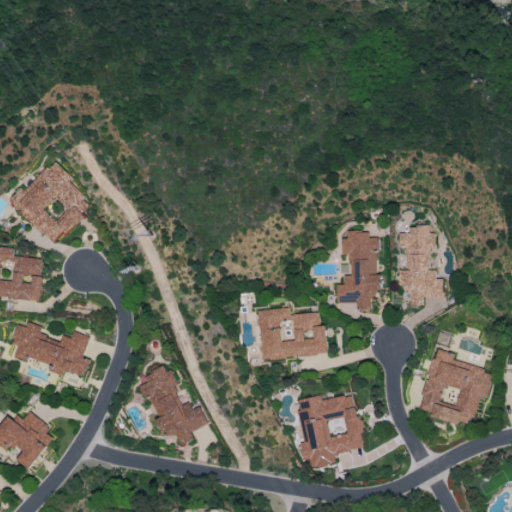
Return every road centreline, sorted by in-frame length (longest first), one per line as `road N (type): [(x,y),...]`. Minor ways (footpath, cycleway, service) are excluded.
road 1 (residential): [(79,447),(360,500),(486,441),(511,437)]
road 2 (residential): [(25,511),(79,447),(124,341),(122,302),(86,272)]
road 3 (residential): [(390,340),(402,425),(453,511)]
